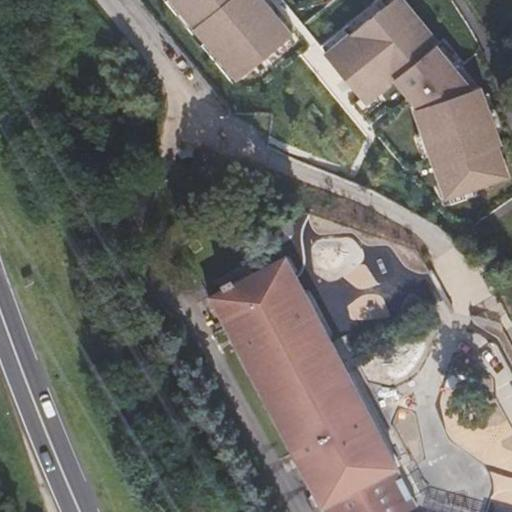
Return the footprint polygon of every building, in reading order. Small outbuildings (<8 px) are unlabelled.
[(225,0),(164,0),(163,1),(175,17),(174,18),(189,31),(225,0)] [(288,37),(257,0),(225,0),(189,31),(233,83),(288,37)] [(437,45),(396,0),(390,0),(320,57),(361,109),(389,85),(408,111),(467,91),(433,49),(437,45)] [(467,91),(408,111),(443,202),(508,182),(477,88),(467,91)] [(408,511),(349,386),(282,255),(248,275),(208,301),(309,503),(313,511),(408,511)]
